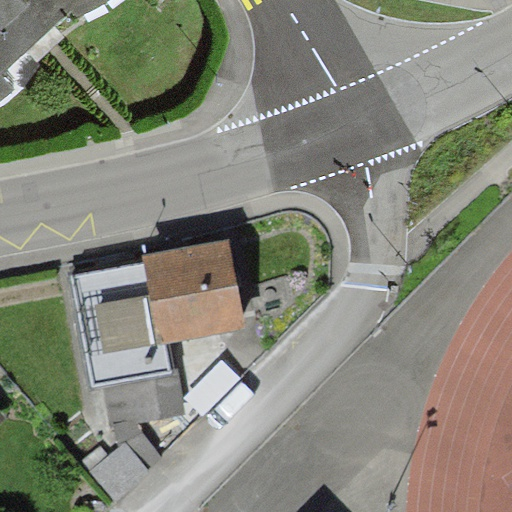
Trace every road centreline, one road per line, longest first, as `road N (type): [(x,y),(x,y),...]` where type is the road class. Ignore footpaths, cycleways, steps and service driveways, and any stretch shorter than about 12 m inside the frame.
road 1 (residential): [(357,124),(379,218),(370,286),(153,511)]
road 2 (residential): [(357,124),(223,167),(0,215)]
road 3 (residential): [(511,46),(357,124)]
road 4 (residential): [(357,124),(278,0)]
